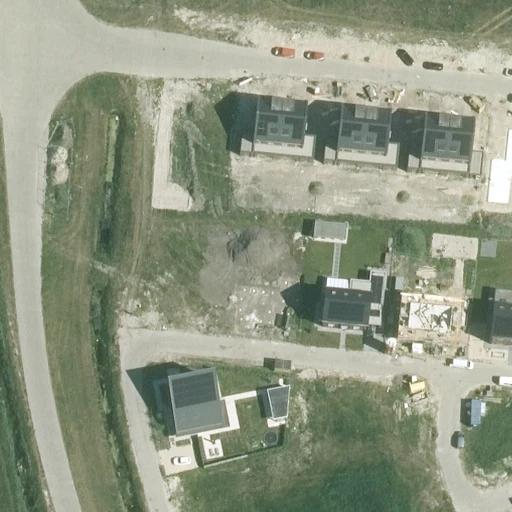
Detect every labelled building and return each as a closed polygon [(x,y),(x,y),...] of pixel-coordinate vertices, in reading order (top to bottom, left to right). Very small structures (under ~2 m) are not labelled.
[(186,0),(185,10),(215,13),(216,0),(186,0)] [(248,0),(249,1),(272,3),(271,19),(301,22),(302,0),(248,0)] [(302,0),(301,22),(331,25),(332,9),(356,11),(357,0),(302,0)] [(365,0),(364,12),(388,14),(386,30),(416,33),(419,0),(365,0)] [(419,0),(416,33),(446,36),(448,20),(472,23),(473,0),(419,0)] [(511,0),(481,0),(479,24),(503,26),(502,42),(511,42),(511,0)] [(175,98),(170,151),(211,155),(211,160),(233,162),(236,134),(214,132),(217,102),(175,98)] [(277,151),(281,108),(256,106),(253,135),(241,134),(239,157),(251,159),(252,149),(277,151)] [(303,140),(306,111),(281,108),(277,151),(302,154),(301,164),(313,165),(315,141),(303,140)] [(360,160),(365,117),(340,114),(337,143),(325,142),(322,166),(334,167),(335,157),(360,160)] [(387,148),(390,119),(365,117),(360,160),(385,162),(384,172),(396,173),(399,149),(387,148)] [(444,168),(448,125),(423,123),(420,151),(408,150),(406,174),(418,175),(419,166),(444,168)] [(470,156),(473,128),(448,125),(444,168),(469,171),(468,180),(480,181),(482,157),(470,156)] [(491,161),(486,205),(508,207),(511,180),(511,179),(511,131),(508,131),(505,162),(491,161)] [(156,278),(152,312),(169,314),(168,315),(182,317),(183,315),(199,317),(201,299),(216,301),(219,271),(202,269),(185,267),(184,281),(156,278)] [(319,309),(318,325),(322,325),(321,329),(365,333),(367,314),(381,315),(385,278),(369,277),(368,287),(349,285),(348,300),(324,298),(323,310),(319,309)] [(241,290),(238,321),(282,325),(284,305),(297,307),(300,280),(285,278),(283,294),(241,290)] [(403,314),(402,326),(406,326),(405,337),(449,342),(450,332),(465,333),(467,307),(438,304),(437,314),(408,311),(407,314),(403,314)] [(511,313),(492,312),(489,346),(511,348),(511,313)] [(171,391),(165,392),(168,405),(171,417),(175,438),(181,437),(222,429),(217,406),(213,388),(214,388),(212,382),(204,384),(171,391)] [(285,422),(288,391),(270,395),(275,424),(285,422)] [(352,422),(350,439),(379,442),(380,426),(410,429),(413,398),(370,394),(367,423),(352,422)] [(347,468),(345,484),(372,487),(382,511),(402,511),(401,508),(420,500),(410,474),(385,484),(384,485),(383,485),(382,484),(381,484),(380,484),(380,483),(379,482),(378,481),(378,480),(378,479),(379,471),(347,468)] [(237,511),(230,491),(192,504),(194,511),(237,511)]
